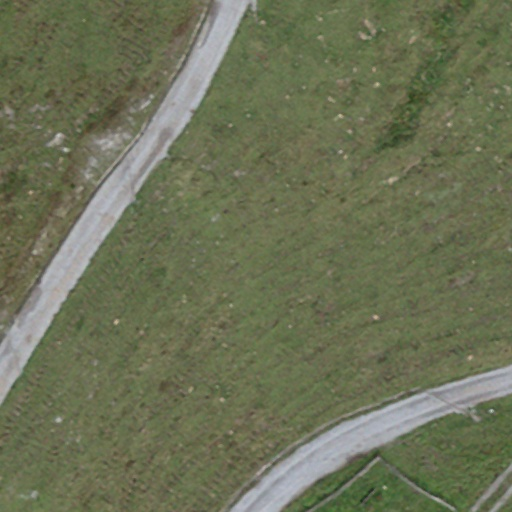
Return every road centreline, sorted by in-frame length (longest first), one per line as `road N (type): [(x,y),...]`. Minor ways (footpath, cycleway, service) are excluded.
road 1 (track): [(0,418),(172,155),(242,0)]
road 2 (track): [(511,390),(383,429),(301,485),(276,511)]
